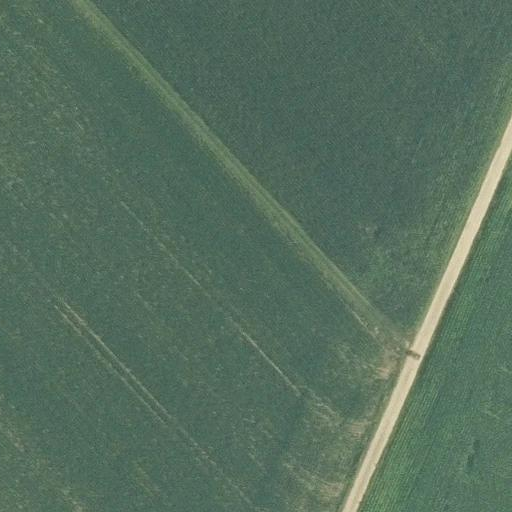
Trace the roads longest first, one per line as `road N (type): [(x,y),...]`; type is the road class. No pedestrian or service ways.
road 1 (track): [(414,356),(85,0)]
road 2 (track): [(511,150),(348,511)]
